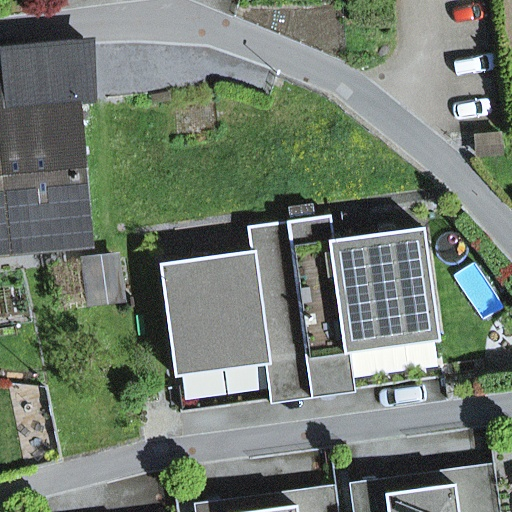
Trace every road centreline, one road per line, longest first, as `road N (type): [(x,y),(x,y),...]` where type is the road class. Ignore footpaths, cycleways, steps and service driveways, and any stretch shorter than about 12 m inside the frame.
road 1 (residential): [(0,33),(178,17),(306,65),(343,81),(456,170),(511,235)]
road 2 (residential): [(511,407),(147,455),(0,493)]
